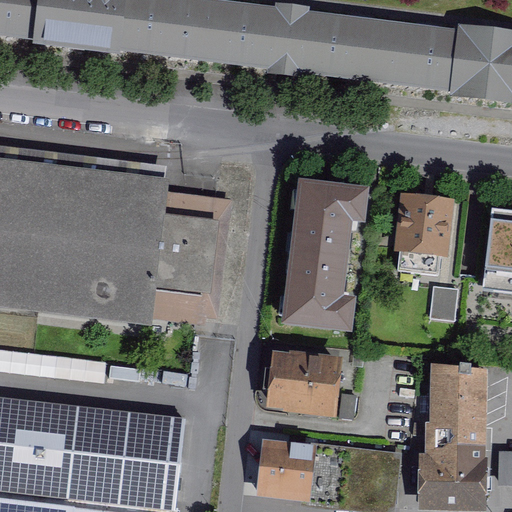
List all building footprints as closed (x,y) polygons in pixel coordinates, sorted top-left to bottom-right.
[(0,0),(0,34),(38,40),(42,0),(0,0)] [(42,0),(38,40),(37,44),(115,53),(116,49),(121,0),(42,0)] [(278,13),(169,0),(121,0),(116,49),(271,68),(271,72),(298,76),(298,72),(454,91),(461,36),(305,17),(306,12),(279,9),(278,13)] [(511,37),(462,31),(461,36),(454,91),(454,95),(511,101),(511,37)] [(0,167),(0,300),(147,318),(148,314),(161,200),(163,187),(0,167)] [(370,187),(299,178),(290,249),(348,256),(352,221),(366,223),(370,187)] [(216,207),(161,200),(148,314),(202,321),(216,207)] [(453,206),(403,201),(398,257),(448,261),(453,206)] [(511,220),(497,219),(490,277),(511,279),(511,220)] [(348,256),(290,249),(281,323),(353,331),(357,296),(344,295),(348,256)] [(432,315),(454,318),(459,289),(437,285),(432,315)] [(105,361),(0,350),(0,368),(88,376),(89,373),(103,375),(105,361)] [(343,369),(274,361),(267,417),(336,425),(343,369)] [(486,511),(493,377),(430,374),(423,511),(486,511)] [(177,511),(188,424),(0,402),(0,496),(139,511),(177,511)] [(393,511),(401,455),(262,439),(255,498),(377,511),(393,511)] [(511,483),(511,447),(501,447),(500,483),(511,483)]
